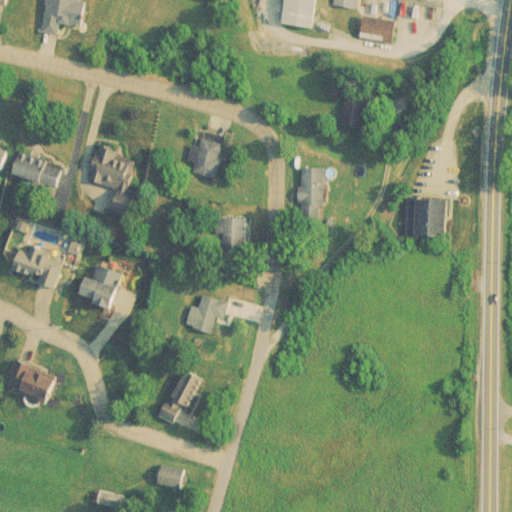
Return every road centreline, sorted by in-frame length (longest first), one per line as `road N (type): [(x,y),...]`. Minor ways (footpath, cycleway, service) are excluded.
road 1 (secondary): [(489,511),(491,211),(507,0)]
road 2 (residential): [(272,160),(269,268),(205,511)]
road 3 (residential): [(0,39),(229,99),(268,129),(272,160)]
road 4 (residential): [(223,449),(108,413),(78,340),(0,297)]
